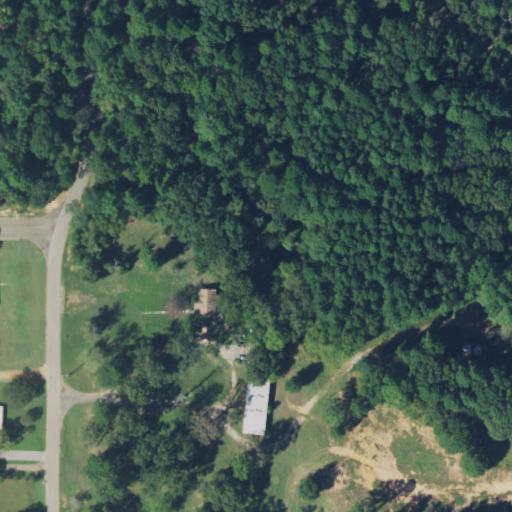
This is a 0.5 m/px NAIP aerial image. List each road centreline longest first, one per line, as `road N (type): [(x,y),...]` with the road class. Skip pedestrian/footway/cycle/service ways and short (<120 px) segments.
road 1 (residential): [(51,511),(54,274),(87,148),(86,0)]
road 2 (residential): [(417,0),(511,82)]
